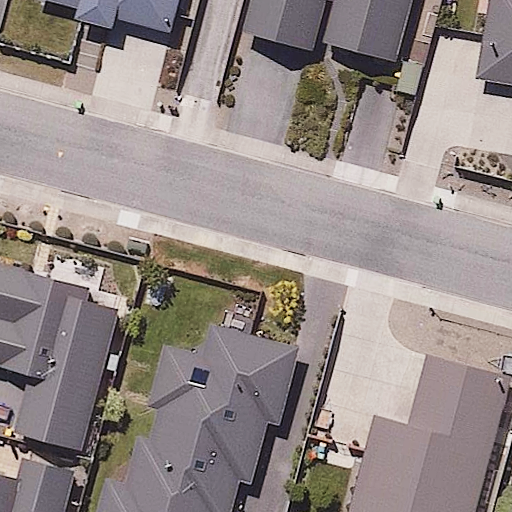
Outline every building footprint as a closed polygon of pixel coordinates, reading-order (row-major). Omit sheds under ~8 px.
[(174,35),(183,0),(40,0),(40,4),(82,15),(78,27),(119,38),(123,21),(174,35)] [(260,0),(251,40),(319,56),(332,0),(342,0),(329,55),(397,71),(413,0),(260,0)] [(511,0),(490,0),(474,89),(511,95),(511,0)] [(16,441),(87,460),(130,302),(0,266),(0,375),(32,381),(16,441)] [(127,484),(112,479),(101,511),(236,511),(241,489),(255,498),(269,431),(283,435),(299,361),(215,329),(206,358),(167,346),(147,412),(157,416),(152,433),(143,430),(127,484)] [(414,427),(375,418),(353,511),(475,511),(507,380),(430,362),(414,427)] [(63,511),(73,474),(21,461),(14,485),(0,481),(0,511),(63,511)]
